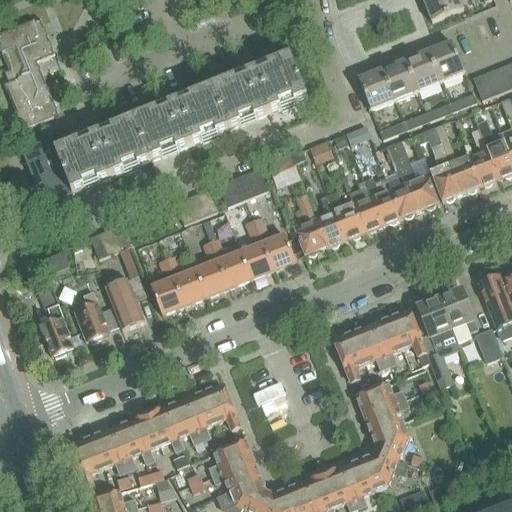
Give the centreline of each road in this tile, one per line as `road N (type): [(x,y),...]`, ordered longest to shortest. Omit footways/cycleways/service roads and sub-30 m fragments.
road 1 (residential): [(22,425),(511,228)]
road 2 (residential): [(88,224),(332,124),(341,91),(316,0)]
